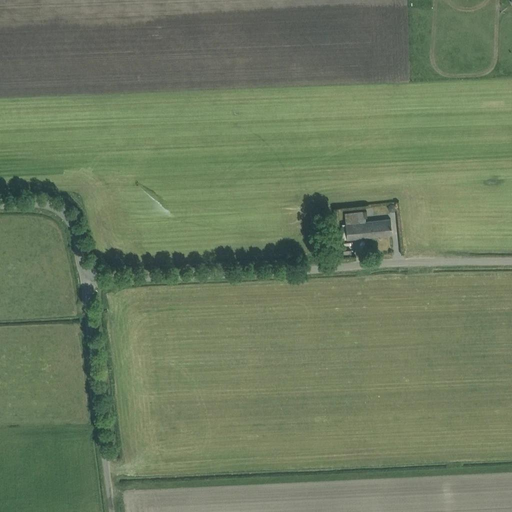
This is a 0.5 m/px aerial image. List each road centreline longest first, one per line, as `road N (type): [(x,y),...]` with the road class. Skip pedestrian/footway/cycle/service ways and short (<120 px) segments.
road 1 (unclassified): [(83,283),(511,262)]
road 2 (unclassified): [(110,511),(83,283)]
road 3 (unclassified): [(83,283),(68,218),(36,203),(0,205)]
